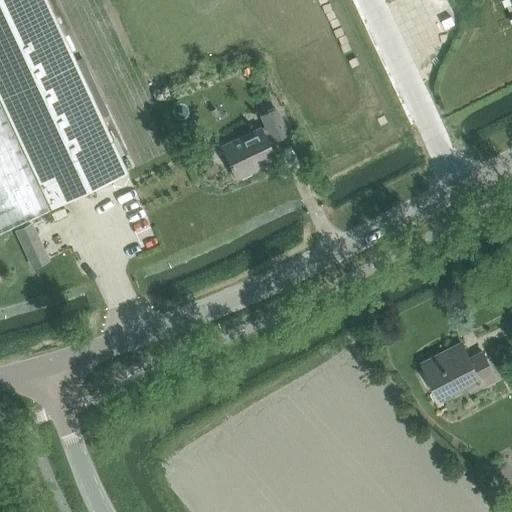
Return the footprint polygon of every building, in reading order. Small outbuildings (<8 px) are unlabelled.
[(0,0),(0,96),(50,209),(127,173),(46,0),(0,0)] [(437,0),(430,23),(442,27),(449,4),(437,0)] [(0,231),(50,209),(0,96),(0,231)] [(266,146),(285,137),(273,111),(257,118),(262,128),(220,149),(235,180),(252,172),(251,169),(272,159),(266,146)] [(447,408),(442,398),(468,385),(472,392),(496,379),(483,353),(470,359),(465,349),(453,355),(451,350),(423,365),(437,390),(430,394),(439,412),(447,408)]
